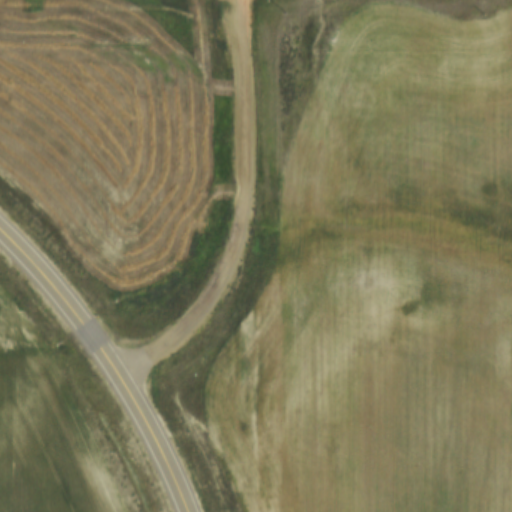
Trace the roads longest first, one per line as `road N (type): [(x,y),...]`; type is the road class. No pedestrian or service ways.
road 1 (tertiary): [(243,0),(243,511)]
road 2 (tertiary): [(190,0),(0,0)]
